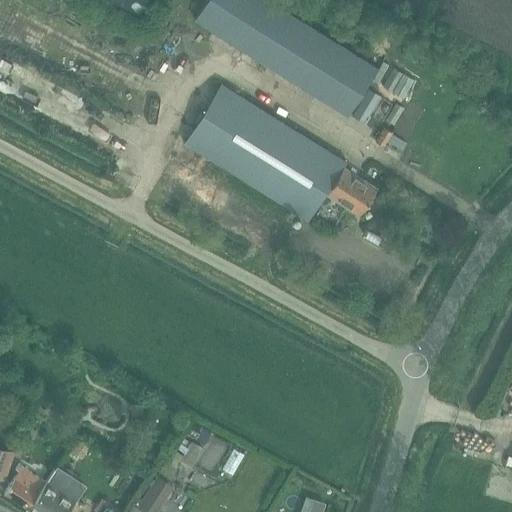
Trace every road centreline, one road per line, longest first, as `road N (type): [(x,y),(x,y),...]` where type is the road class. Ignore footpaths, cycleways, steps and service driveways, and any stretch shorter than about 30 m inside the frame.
road 1 (unclassified): [(284,300),(0,147)]
road 2 (unclassified): [(415,368),(511,215)]
road 3 (residential): [(415,368),(284,300)]
road 4 (unclassified): [(379,511),(415,368)]
